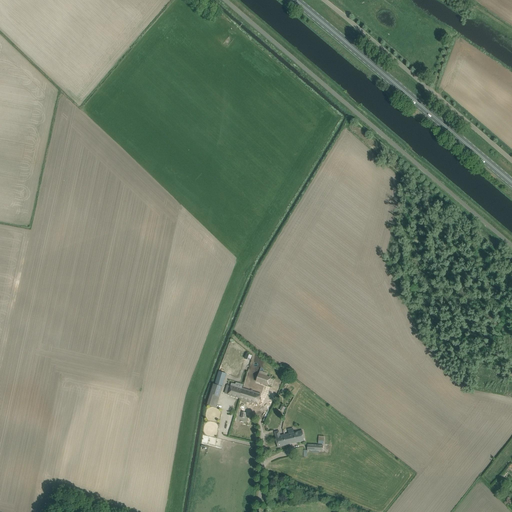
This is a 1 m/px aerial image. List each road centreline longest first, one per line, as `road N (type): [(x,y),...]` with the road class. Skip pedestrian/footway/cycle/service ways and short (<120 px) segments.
road 1 (unclassified): [(511,246),(222,0)]
road 2 (primary): [(511,182),(295,0)]
road 3 (unclassified): [(511,162),(323,0)]
